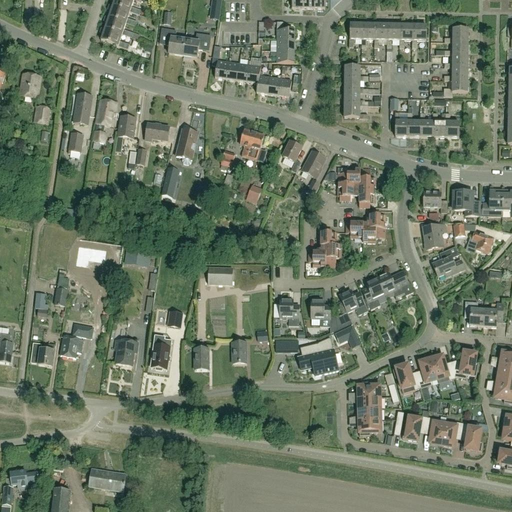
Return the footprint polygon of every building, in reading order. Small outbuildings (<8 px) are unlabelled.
[(114,0),(115,0),(112,6),(129,13),(139,17),(141,12),(131,8),(134,1),(131,0),(114,0)] [(213,0),(211,12),(220,13),(222,1),(213,0)] [(303,10),(303,0),(292,0),(292,10),(303,10)] [(303,0),(303,10),(314,11),(313,0),(303,0)] [(313,0),(314,11),(325,11),(325,0),(313,0)] [(125,24),(135,28),(137,23),(127,19),(129,13),(112,6),(109,5),(108,8),(109,8),(108,11),(111,12),(108,18),(125,24)] [(163,26),(171,27),(172,15),(165,14),(163,26)] [(125,24),(108,18),(105,17),(104,19),(105,20),(104,22),(107,23),(104,29),(121,35),(131,39),(133,34),(123,31),(125,24)] [(363,42),(363,26),(350,26),(350,41),(349,41),(349,50),(354,50),(354,42),(362,42),(363,42)] [(375,42),(376,26),(363,26),(363,42),(362,42),(361,50),(366,50),(366,42),(374,42),(375,42)] [(388,42),(388,27),(376,26),(375,42),(374,42),(374,50),(379,50),(379,42),(387,42),(388,42)] [(401,43),(401,27),(388,27),(388,42),(387,42),(387,51),(387,63),(392,63),(392,53),(391,53),(391,51),(392,42),(400,43),(401,43)] [(413,43),(413,27),(401,27),(401,43),(400,43),(399,50),(404,51),(404,43),(412,43),(413,43)] [(427,27),(413,27),(413,43),(412,43),(412,51),(417,51),(417,43),(426,43),(427,27)] [(104,29),(101,28),(100,30),(101,31),(100,33),(103,34),(100,41),(127,51),(129,46),(119,42),(121,35),(104,29)] [(183,58),(185,42),(175,41),(176,33),(162,31),(160,46),(170,47),(169,56),(183,58)] [(452,44),(468,44),(468,31),(453,31),(453,40),(444,40),(444,45),(452,45),(452,44)] [(277,43),(294,43),(294,32),(277,32),(277,43)] [(196,44),(185,42),(183,58),(197,60),(199,51),(209,53),(211,37),(197,36),(196,44)] [(294,43),(277,43),(277,53),(294,54),(294,43)] [(468,57),(468,44),(452,44),(452,45),(452,53),(444,53),(436,53),(436,57),(453,58),(453,56),(468,57)] [(294,54),(277,53),(276,65),(294,65),(294,54)] [(468,69),(468,57),(453,56),(453,58),(452,66),(444,66),(444,70),(452,70),(452,69),(468,69)] [(226,81),(229,64),(218,63),(215,80),(226,81)] [(229,64),(226,81),(237,83),(239,66),(229,64)] [(250,67),(239,66),(237,83),(248,84),(250,67)] [(261,69),(250,67),(248,84),(258,86),(261,69)] [(360,69),(345,69),(345,82),(360,82),(360,83),(369,83),(369,78),(360,78),(360,69)] [(467,82),(468,69),(452,69),(452,70),(452,78),(444,78),(444,83),(452,83),(452,82),(467,82)] [(20,97),(37,100),(40,78),(24,76),(20,97)] [(257,95),(267,96),(269,80),(259,78),(257,95)] [(280,81),(269,80),(267,96),(278,98),(280,81)] [(280,81),(278,98),(289,100),(292,83),(280,81)] [(360,82),(345,82),(345,95),(360,95),(360,96),(368,96),(368,92),(360,91),(360,83),(360,82)] [(467,95),(467,82),(452,82),(452,83),(452,91),(444,91),(444,99),(452,99),(452,94),(467,95)] [(360,95),(345,95),(344,107),(360,108),(360,109),(367,109),(368,109),(368,104),(360,104),(360,96),(360,95)] [(74,124),(88,126),(92,98),(78,96),(74,124)] [(99,151),(100,144),(103,145),(105,135),(103,135),(104,127),(111,128),(116,105),(101,102),(94,143),(93,150),(99,151)] [(360,108),(344,107),(344,120),(359,120),(359,121),(368,121),(368,117),(360,117),(360,109),(360,108)] [(35,124),(47,126),(49,111),(38,109),(35,124)] [(396,124),(396,139),(408,139),(408,124),(407,124),(400,124),(400,115),(395,115),(395,124),(396,124)] [(408,124),(408,139),(421,140),(422,124),(420,124),(412,124),(412,115),(407,115),(407,124),(408,124)] [(422,124),(421,140),(434,140),(434,124),(433,124),(425,124),(425,116),(424,116),(420,115),(420,124),(422,124)] [(434,124),(434,140),(447,140),(447,124),(446,124),(438,124),(438,116),(437,116),(437,115),(433,115),(433,124),(434,124)] [(447,124),(447,140),(459,140),(459,125),(450,125),(450,116),(446,116),(446,124),(447,124)] [(121,154),(122,145),(123,139),(133,140),(136,121),(120,119),(118,132),(117,142),(116,153),(121,154)] [(152,141),(167,143),(170,129),(148,125),(145,142),(151,143),(152,141)] [(190,165),(191,162),(192,162),(198,136),(182,132),(176,158),(182,160),(182,163),(184,166),(187,167),(190,165)] [(247,159),(254,135),(244,132),(240,146),(245,147),(242,158),(247,159)] [(40,145),(46,146),(48,135),(41,135),(40,145)] [(68,153),(81,155),(84,137),(71,135),(68,153)] [(265,138),(254,135),(247,159),(264,164),(267,153),(261,151),(265,138)] [(295,162),(302,150),(290,144),(283,159),(295,165),(291,172),(296,175),(301,165),(295,162)] [(144,167),(147,152),(139,151),(136,166),(144,167)] [(231,170),(235,156),(224,153),(221,167),(220,170),(227,172),(228,169),(231,170)] [(302,173),(315,181),(326,161),(312,154),(302,173)] [(170,160),(163,187),(174,189),(180,162),(170,160)] [(277,166),(273,173),(278,176),(282,169),(277,166)] [(347,176),(338,176),(338,199),(339,199),(339,203),(350,203),(350,200),(353,200),(353,197),(359,197),(359,210),(369,210),(370,206),(374,206),(375,181),(370,181),(371,172),(347,171),(347,176)] [(251,181),(245,178),(239,192),(246,194),(251,181)] [(313,199),(320,186),(313,182),(306,195),(313,199)] [(252,187),(246,203),(256,207),(262,191),(252,187)] [(503,213),(503,192),(495,192),(495,193),(490,193),(490,205),(482,205),(482,217),(501,217),(501,213),(503,213)] [(511,192),(503,192),(503,213),(510,213),(510,219),(511,219),(511,192),(511,193),(511,192)] [(447,203),(441,202),(441,195),(423,194),(423,209),(440,210),(440,215),(447,215),(447,203)] [(480,204),(472,204),(472,196),(454,195),(454,213),(465,213),(465,218),(479,219),(480,204)] [(63,210),(61,219),(74,221),(73,222),(79,222),(80,222),(82,210),(81,209),(75,209),(75,212),(63,210)] [(346,225),(346,236),(350,236),(350,241),(362,241),(362,246),(375,246),(375,241),(384,241),(385,218),(380,218),(380,214),(372,214),(372,218),(367,218),(367,224),(363,224),(362,225),(346,225)] [(455,239),(466,238),(464,226),(453,227),(455,239)] [(441,235),(445,234),(444,227),(423,230),(425,252),(443,250),(441,235)] [(313,264),(313,269),(336,269),(336,260),(341,260),(341,247),(336,247),(337,234),(332,234),(332,231),(321,231),(321,248),(326,248),(326,254),(321,254),(321,252),(313,252),(313,257),(309,257),(309,264),(313,264)] [(493,240),(475,234),(473,242),(471,241),(468,249),(488,256),(493,240)] [(77,243),(75,261),(87,263),(87,257),(103,259),(105,247),(77,243)] [(126,249),(124,266),(148,271),(151,253),(126,249)] [(461,261),(453,265),(451,261),(458,258),(455,249),(442,255),(445,261),(432,267),(438,280),(444,277),(445,280),(465,272),(461,261)] [(233,270),(209,269),(209,285),(232,286),(233,270)] [(389,275),(377,280),(385,297),(387,301),(394,298),(396,301),(405,297),(406,298),(414,294),(409,283),(407,284),(402,275),(391,280),(389,275)] [(66,309),(68,292),(67,292),(69,280),(63,279),(59,279),(57,290),(56,290),(54,307),(66,309)] [(385,297),(377,280),(376,281),(373,279),(368,281),(367,284),(365,285),(367,290),(362,292),(371,312),(380,308),(377,300),(385,297)] [(351,292),(339,297),(347,315),(355,311),(358,318),(367,314),(359,294),(353,296),(351,292)] [(293,302),(280,301),(279,320),(288,320),(288,328),(298,329),(299,314),(299,307),(293,307),(293,302)] [(324,302),(311,302),(310,321),(319,321),(319,329),(330,329),(330,308),(324,308),(324,302)] [(482,329),(483,311),(477,311),(477,304),(465,303),(464,320),(470,320),(470,328),(482,329)] [(502,324),(502,322),(503,306),(491,305),(491,312),(483,311),(482,329),(496,330),(496,324),(502,324)] [(250,311),(251,319),(253,319),(253,336),(267,336),(266,311),(250,311)] [(170,314),(168,328),(181,330),(183,316),(170,314)] [(350,316),(352,323),(358,321),(356,315),(350,316)] [(337,333),(347,329),(342,317),(336,320),(337,333)] [(115,340),(127,339),(126,324),(114,324),(115,340)] [(70,327),(65,349),(89,354),(94,332),(70,327)] [(356,337),(352,327),(335,335),(338,340),(346,336),(348,341),(356,337)] [(171,343),(164,342),(164,339),(155,338),(151,369),(155,370),(155,372),(162,373),(162,371),(167,371),(168,363),(169,358),(171,343)] [(319,345),(326,376),(338,373),(333,351),(330,340),(318,345),(319,345)] [(134,355),(136,355),(138,346),(116,342),(115,352),(117,352),(115,366),(132,368),(134,355)] [(0,349),(0,363),(11,365),(13,345),(1,343),(0,343),(0,349)] [(290,343),(276,343),(276,354),(290,354),(290,343)] [(41,346),(33,345),(31,365),(38,366),(38,367),(52,369),(55,347),(48,346),(48,352),(40,351),(41,346)] [(246,345),(232,345),(232,365),(246,365),(246,345)] [(313,370),(315,378),(326,376),(319,345),(318,345),(300,350),(302,358),(298,359),(301,373),(313,370)] [(500,366),(511,367),(511,351),(503,350),(500,366)] [(208,371),(208,351),(194,351),(194,371),(208,371)] [(451,365),(455,379),(458,379),(466,380),(466,376),(476,378),(478,365),(474,364),(476,356),(464,354),(462,365),(457,364),(451,365)] [(442,357),(431,360),(437,380),(442,379),(443,383),(455,379),(451,365),(445,367),(442,357)] [(437,380),(431,360),(419,363),(422,374),(416,375),(420,389),(432,386),(431,382),(437,380)] [(492,361),(490,370),(496,371),(498,362),(492,361)] [(420,389),(416,375),(410,377),(408,366),(392,371),(395,380),(398,379),(402,390),(413,387),(414,391),(420,389)] [(511,367),(500,366),(498,377),(511,379),(511,367)] [(511,379),(498,377),(496,388),(511,390),(511,379)] [(358,400),(380,400),(380,388),(369,388),(369,385),(358,385),(358,400)] [(391,399),(397,398),(394,386),(388,388),(391,399)] [(511,390),(496,388),(494,399),(504,400),(503,404),(511,405),(511,390)] [(380,400),(358,400),(359,411),(380,411),(380,400)] [(381,422),(380,411),(359,411),(359,423),(381,422)] [(425,434),(428,418),(416,416),(415,420),(410,419),(408,431),(404,430),(402,441),(418,443),(419,433),(425,434)] [(428,418),(425,434),(432,435),(430,445),(441,447),(445,425),(440,424),(441,420),(428,418)] [(381,434),(381,422),(359,423),(360,438),(370,438),(370,434),(381,434)] [(451,426),(445,425),(441,447),(453,449),(455,439),(461,440),(464,424),(451,422),(451,426)] [(464,424),(461,440),(467,441),(465,451),(481,454),(483,444),(479,443),(481,432),(475,431),(476,427),(464,424)] [(511,431),(505,430),(503,441),(511,442),(511,431)] [(511,452),(511,455),(501,454),(499,465),(507,467),(506,470),(511,471),(511,452)] [(4,489),(3,507),(12,508),(13,490),(13,488),(18,487),(19,490),(28,489),(28,484),(39,482),(38,474),(26,475),(26,472),(10,475),(11,481),(7,481),(6,489),(4,489)] [(123,494),(125,477),(92,472),(89,488),(123,494)] [(68,511),(70,494),(53,492),(51,511),(68,511)]
